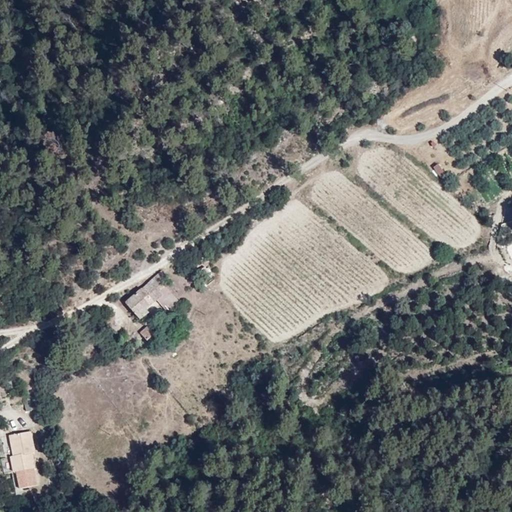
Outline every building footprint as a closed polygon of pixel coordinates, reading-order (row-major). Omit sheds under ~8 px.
[(437,164),(432,168),(440,178),(445,174),(437,164)] [(200,273),(196,266),(192,268),(194,275),(200,273)] [(162,276),(155,268),(119,297),(135,318),(149,307),(144,301),(150,297),(161,310),(171,301),(156,281),(162,276)] [(149,335),(142,326),(136,331),(143,340),(149,335)] [(21,441),(19,421),(0,423),(0,430),(2,443),(0,442),(0,449),(1,458),(5,458),(7,474),(23,471),(18,442),(21,441)]
